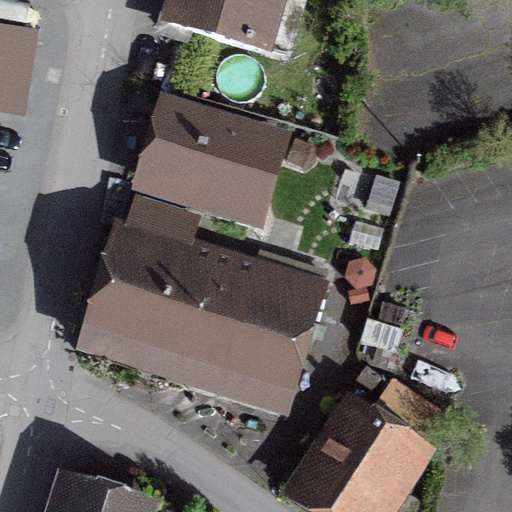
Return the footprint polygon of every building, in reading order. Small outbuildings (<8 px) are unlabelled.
[(169,0),(161,28),(261,58),(278,0),(169,0)] [(30,31),(0,27),(0,108),(21,111),(30,31)] [(160,102),(135,193),(260,226),(284,135),(160,102)] [(136,211),(91,354),(292,416),(336,274),(136,211)] [(351,411),(302,495),(327,511),(378,511),(448,420),(394,385),(369,427),(351,411)] [(68,474),(56,511),(152,511),(157,500),(68,474)]
